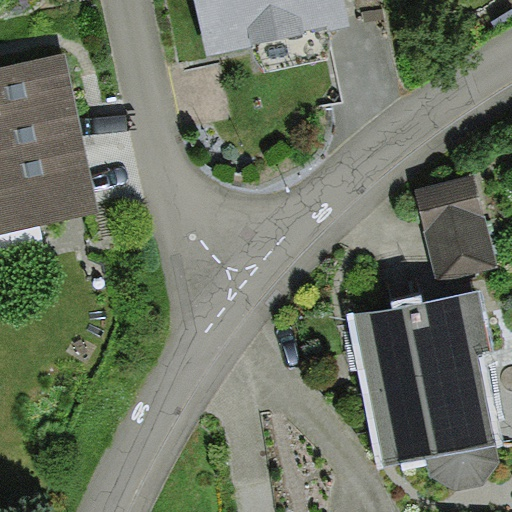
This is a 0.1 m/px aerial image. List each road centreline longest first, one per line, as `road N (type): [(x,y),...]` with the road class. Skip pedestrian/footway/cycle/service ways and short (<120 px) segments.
road 1 (residential): [(511,63),(434,115),(244,285)]
road 2 (residential): [(128,0),(175,195),(244,285)]
road 3 (residential): [(244,285),(206,336),(113,511)]
